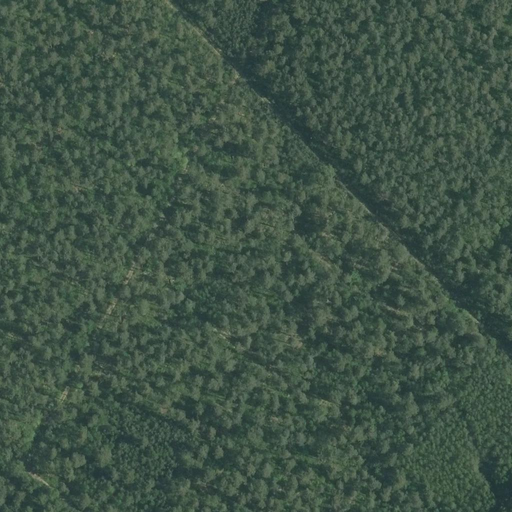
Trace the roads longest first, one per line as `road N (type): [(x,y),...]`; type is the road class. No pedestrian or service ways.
road 1 (track): [(25,466),(278,0)]
road 2 (track): [(166,0),(511,356)]
